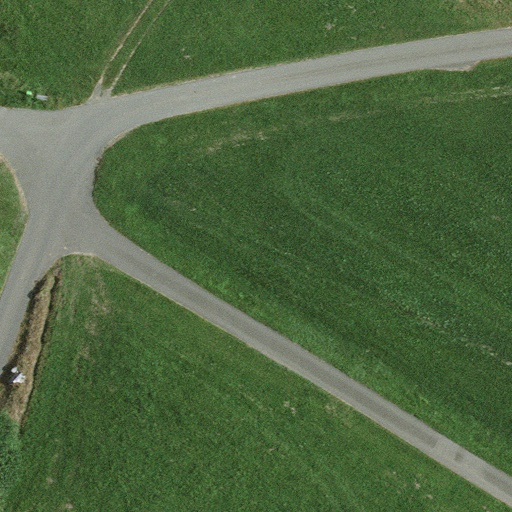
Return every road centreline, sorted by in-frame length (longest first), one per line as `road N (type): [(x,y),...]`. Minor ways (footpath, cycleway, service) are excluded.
road 1 (residential): [(59,188),(100,248),(511,493)]
road 2 (residential): [(64,132),(511,46)]
road 3 (unclassified): [(0,379),(46,253),(59,188)]
road 4 (track): [(64,132),(156,0)]
